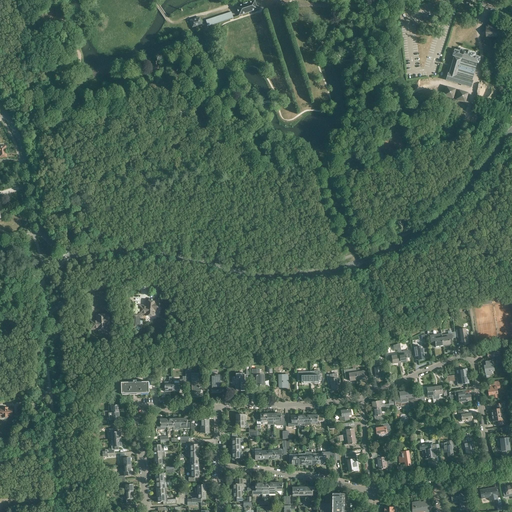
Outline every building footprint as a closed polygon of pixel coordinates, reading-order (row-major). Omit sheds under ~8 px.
[(236,7),(239,15),(258,9),(255,1),(236,7)] [(233,18),(233,17),(231,12),(206,20),(208,26),(223,21),(233,18)] [(202,24),(200,17),(190,21),(192,27),(202,24)] [(500,37),(500,25),(486,25),(486,38),(500,37)] [(446,80),(471,87),(472,81),(471,81),(477,63),(478,63),(479,58),(474,56),(475,54),(460,50),(459,51),(454,50),(452,56),(454,57),(449,73),(448,73),(446,80)] [(456,91),(447,88),(444,98),(453,100),(456,91)] [(468,94),(459,92),(456,102),(465,104),(468,94)] [(155,302),(153,302),(152,301),(150,300),(149,301),(146,301),(146,307),(139,306),(139,313),(145,314),(145,315),(154,316),(154,309),(158,310),(158,303),(155,303),(155,302)] [(105,315),(103,315),(102,314),(100,314),(99,315),(97,315),(97,321),(90,322),(91,329),(98,328),(98,330),(106,329),(106,322),(109,322),(109,316),(105,316),(105,315)] [(136,331),(137,331),(138,331),(139,331),(139,330),(140,330),(140,329),(140,328),(141,328),(142,316),(134,315),(133,327),(134,327),(134,328),(134,330),(135,330),(136,331)] [(469,335),(468,329),(463,330),(463,327),(456,328),(458,337),(460,337),(462,345),(469,344),(467,335),(469,335)] [(431,337),(430,329),(427,330),(421,332),(422,334),(428,333),(428,337),(431,337)] [(441,334),(440,330),(438,331),(438,334),(434,335),(436,346),(443,345),(441,338),(441,335),(441,334)] [(441,335),(443,345),(447,345),(448,346),(450,345),(450,344),(450,343),(453,343),(452,334),(441,335)] [(424,359),(423,349),(420,349),(420,347),(413,348),(414,354),(417,354),(418,360),(424,359)] [(499,356),(498,347),(494,347),(495,353),(493,353),(487,354),(488,358),(493,357),(495,356),(499,356)] [(399,355),(400,363),(407,362),(406,358),(410,358),(409,350),(400,351),(401,354),(399,355)] [(400,363),(399,355),(391,356),(391,355),(387,355),(388,361),(392,361),(392,364),(400,363)] [(371,368),(370,368),(371,375),(375,375),(375,377),(381,376),(381,372),(382,372),(384,372),(383,366),(381,366),(380,367),(380,366),(379,366),(378,361),(370,362),(371,368)] [(485,372),(486,375),(492,375),(491,371),(494,371),(492,361),(485,362),(486,365),(484,366),(485,372)] [(352,369),(343,370),(344,373),(346,373),(347,378),(349,378),(350,381),(357,380),(355,370),(355,368),(352,369)] [(256,380),(256,385),(264,385),(264,375),(259,375),(259,369),(252,369),(252,380),(256,380)] [(447,376),(447,379),(467,376),(466,369),(458,370),(459,374),(455,374),(455,375),(447,376)] [(358,370),(355,370),(357,380),(364,379),(364,380),(368,379),(366,370),(363,370),(363,371),(359,372),(358,370)] [(314,371),(310,371),(310,372),(310,383),(318,383),(318,380),(321,380),(321,376),(319,376),(319,371),(314,371)] [(310,372),(298,372),(298,381),(303,381),(303,384),(310,383),(310,372)] [(199,373),(191,373),(191,382),(192,392),(200,392),(200,391),(199,391),(199,387),(200,387),(200,386),(199,386),(199,384),(198,384),(198,381),(199,381),(199,373)] [(236,386),(235,386),(235,390),(236,390),(240,390),(240,391),(244,391),(244,373),(236,374),(236,386)] [(337,373),(326,375),(327,377),(328,384),(331,383),(332,389),(338,388),(337,384),(339,384),(339,378),(337,379),(337,373)] [(211,381),(208,381),(208,387),(212,386),(212,390),(216,390),(216,391),(219,391),(219,390),(220,389),(219,375),(211,375),(211,381)] [(287,388),(287,375),(278,375),(278,388),(287,388)] [(467,376),(447,379),(447,382),(457,380),(457,385),(468,383),(467,376)] [(172,384),(172,392),(179,391),(179,388),(183,388),(182,377),(178,377),(178,381),(172,381),(172,384)] [(149,393),(148,382),(136,382),(136,380),(133,381),(133,382),(121,383),(121,394),(149,393)] [(498,381),(489,383),(490,390),(488,391),(488,395),(493,395),(493,398),(497,397),(497,394),(496,389),(499,388),(498,381)] [(435,395),(436,402),(438,402),(438,399),(439,398),(438,394),(443,393),(444,396),(447,395),(446,390),(442,391),(441,386),(434,387),(435,395)] [(435,395),(434,387),(426,388),(428,398),(432,398),(432,399),(433,399),(433,403),(436,402),(435,395)] [(413,390),(406,391),(408,406),(411,406),(410,400),(420,399),(420,392),(414,393),(413,390)] [(466,390),(454,392),(455,397),(458,397),(459,402),(471,400),(470,394),(466,395),(466,390)] [(399,395),(394,396),(395,406),(398,405),(398,407),(405,406),(406,413),(409,413),(408,406),(406,391),(399,392),(399,395)] [(382,401),(372,402),(373,409),(383,408),(385,407),(394,406),(393,399),(388,400),(389,404),(384,405),(384,404),(382,404),(382,401)] [(491,410),(491,416),(501,414),(501,408),(502,408),(501,403),(495,404),(496,409),(491,410)] [(104,411),(104,413),(119,412),(118,405),(108,406),(108,411),(104,411)] [(383,408),(373,409),(374,417),(377,416),(378,420),(382,420),(381,412),(385,411),(385,410),(389,410),(389,409),(393,409),(392,407),(388,407),(385,407),(383,408)] [(0,408),(0,416),(3,417),(3,418),(7,418),(7,417),(8,417),(8,416),(12,416),(12,409),(7,409),(7,408),(2,408),(2,409),(0,408)] [(341,411),(339,411),(340,422),(346,421),(346,417),(348,417),(347,416),(351,415),(350,409),(341,411)] [(471,416),(471,413),(467,414),(467,412),(465,412),(465,411),(458,412),(458,415),(459,415),(460,421),(464,420),(465,422),(472,421),(471,418),(472,418),(472,416),(471,416)] [(119,412),(104,413),(104,416),(108,416),(108,420),(109,420),(110,420),(110,421),(108,421),(109,424),(110,424),(111,424),(117,424),(116,420),(119,420),(119,412)] [(273,413),(274,422),(282,421),(282,414),(280,414),(280,413),(273,413)] [(257,421),(257,428),(261,428),(261,424),(267,424),(267,414),(261,414),(259,414),(260,420),(257,420),(257,421)] [(501,414),(491,416),(492,422),(498,421),(498,426),(505,425),(504,419),(502,420),(501,414)] [(310,415),(311,425),(311,423),(317,423),(317,421),(324,421),(325,427),(328,427),(327,419),(324,419),(324,415),(317,415),(310,415)] [(298,424),(297,416),(291,416),(291,417),(288,417),(289,426),(294,426),(294,424),(298,424)] [(180,427),(180,429),(190,429),(189,423),(186,423),(186,418),(180,419),(180,427)] [(167,430),(167,419),(160,419),(160,422),(157,422),(157,428),(161,428),(161,427),(167,427),(167,430)] [(379,434),(379,437),(384,436),(384,433),(387,432),(386,430),(390,430),(389,426),(388,426),(387,423),(381,424),(381,427),(376,428),(377,434),(379,434)] [(113,440),(120,439),(120,431),(118,432),(117,430),(123,430),(123,426),(117,427),(117,426),(112,426),(112,429),(107,429),(107,432),(109,432),(109,433),(110,432),(111,440),(113,440)] [(346,430),(347,437),(355,436),(353,429),(350,429),(350,427),(346,428),(346,430)] [(347,437),(345,437),(346,444),(345,445),(345,448),(354,447),(353,444),(356,443),(355,436),(347,437)] [(462,442),(464,442),(466,454),(473,453),(472,442),(469,443),(468,438),(462,439),(462,442)] [(500,439),(501,451),(510,450),(509,443),(508,443),(507,438),(500,439)] [(188,440),(180,440),(180,443),(186,443),(186,445),(187,445),(188,452),(190,452),(198,451),(198,445),(190,445),(190,443),(188,443),(188,440)] [(441,443),(442,453),(445,452),(447,452),(447,456),(453,455),(452,448),(453,448),(452,440),(446,441),(447,443),(441,443)] [(426,459),(435,457),(435,455),(437,455),(436,444),(432,445),(432,444),(426,444),(419,445),(420,451),(425,450),(426,456),(425,456),(426,459)] [(274,451),(275,459),(281,459),(281,454),(283,454),(283,455),(286,455),(286,449),(283,449),(283,448),(283,449),(281,449),(275,449),(275,451),(274,451)] [(261,451),(262,451),(262,449),(255,449),(252,449),(252,455),(255,456),(255,459),(261,459),(261,451)] [(399,463),(402,462),(404,461),(405,466),(410,465),(408,451),(401,452),(400,449),(398,449),(399,463)] [(242,451),(232,452),(232,458),(232,459),(233,460),(234,460),(236,460),(236,461),(237,461),(238,461),(239,461),(240,460),(241,460),(241,454),(242,454),(242,451)] [(318,453),(318,456),(318,464),(325,464),(325,460),(328,459),(330,459),(329,453),(332,453),(333,453),(332,452),(328,452),(322,452),(322,454),(318,454),(318,453)] [(355,471),(355,473),(358,472),(357,471),(359,470),(357,459),(352,459),(351,455),(350,456),(349,453),(344,454),(345,460),(347,460),(349,472),(355,471)] [(389,461),(386,461),(386,458),(389,457),(388,454),(378,454),(378,458),(377,458),(378,470),(390,468),(389,461)] [(289,458),(289,464),(290,464),(290,465),(299,464),(298,456),(298,455),(290,455),(289,458)] [(165,458),(154,459),(154,465),(158,465),(158,468),(165,467),(164,464),(162,464),(162,458),(165,458)] [(198,471),(188,471),(190,471),(190,478),(189,478),(189,482),(195,481),(195,477),(199,477),(198,471)] [(155,476),(155,482),(165,482),(165,473),(159,474),(159,475),(155,476)] [(233,484),(233,491),(241,491),(243,491),(243,478),(236,478),(236,484),(233,484)] [(263,495),(262,483),(256,483),(256,486),(252,486),(253,491),(255,491),(255,494),(263,494),(263,495)] [(506,494),(507,497),(511,495),(511,484),(505,485),(506,491),(503,491),(504,495),(506,494)] [(306,487),(306,495),(315,495),(315,487),(306,487)] [(497,499),(495,487),(480,490),(481,498),(489,497),(490,500),(497,499)] [(241,491),(233,491),(233,498),(237,498),(237,501),(242,501),(242,497),(241,497),(241,491)] [(205,492),(195,492),(195,498),(192,498),(192,502),(195,502),(201,502),(202,502),(202,498),(205,498),(205,492)] [(460,499),(462,509),(468,508),(465,493),(451,495),(451,501),(460,499)] [(333,507),(329,507),(329,504),(320,503),(319,511),(329,511),(329,510),(333,510),(332,511),(342,511),(343,494),(333,494),(333,507)] [(419,511),(425,511),(431,511),(430,511),(428,500),(424,500),(424,502),(421,502),(421,501),(412,502),(412,511),(419,511)]
